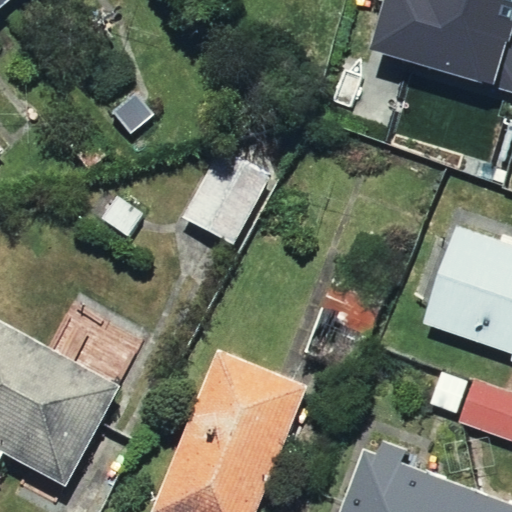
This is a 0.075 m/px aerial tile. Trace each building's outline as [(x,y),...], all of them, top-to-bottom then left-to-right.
[(0,0),(0,17),(22,0),(0,0)] [(511,0),(390,0),(375,52),(511,91),(511,0)] [(267,174),(216,148),(179,218),(231,245),(267,174)] [(511,251),(446,226),(409,321),(511,360),(511,251)] [(122,384),(0,317),(0,460),(5,452),(66,486),(122,384)] [(256,511),(299,397),(194,358),(137,511),(256,511)] [(421,450),(371,430),(337,511),(506,511),(411,474),(421,450)]
